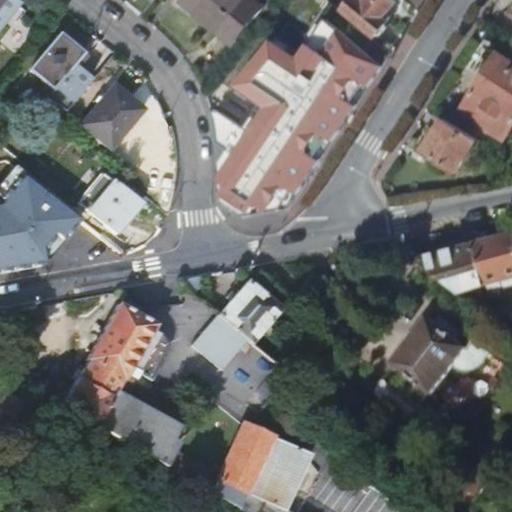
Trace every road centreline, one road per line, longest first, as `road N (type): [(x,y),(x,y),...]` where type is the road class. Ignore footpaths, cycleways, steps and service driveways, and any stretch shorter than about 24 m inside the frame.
road 1 (residential): [(202,258),(190,114),(158,62),(88,0)]
road 2 (residential): [(329,236),(338,184),(459,0)]
road 3 (residential): [(0,293),(202,258)]
road 4 (unclassified): [(511,202),(329,236)]
road 5 (residential): [(202,258),(329,236)]
